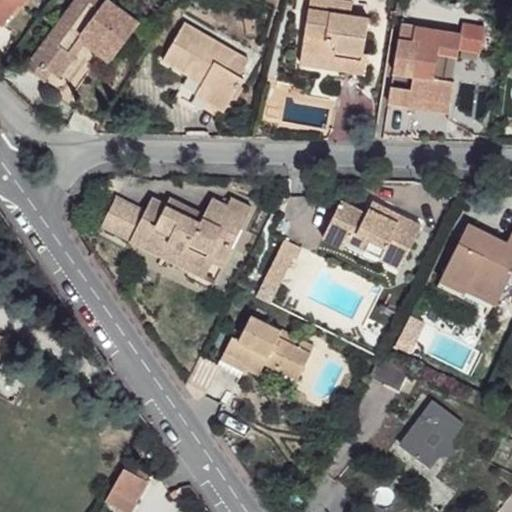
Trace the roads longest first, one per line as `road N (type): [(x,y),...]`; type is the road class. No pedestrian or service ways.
road 1 (residential): [(511,159),(56,150)]
road 2 (residential): [(246,511),(0,161)]
